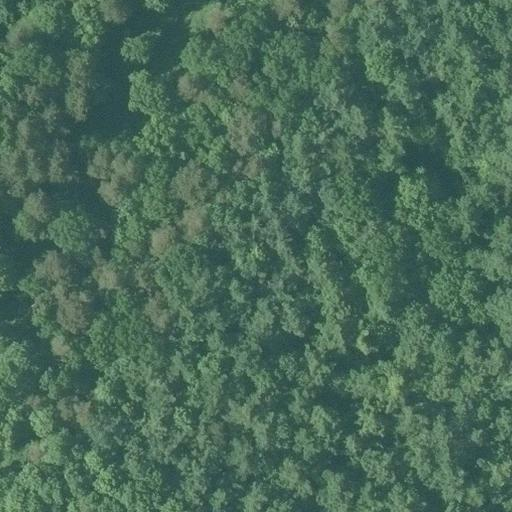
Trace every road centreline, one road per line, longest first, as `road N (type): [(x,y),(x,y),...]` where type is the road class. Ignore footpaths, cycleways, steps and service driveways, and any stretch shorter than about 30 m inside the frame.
road 1 (track): [(0,196),(60,231),(72,270),(118,315),(201,360),(224,392),(232,462),(259,511)]
road 2 (track): [(0,309),(199,0)]
